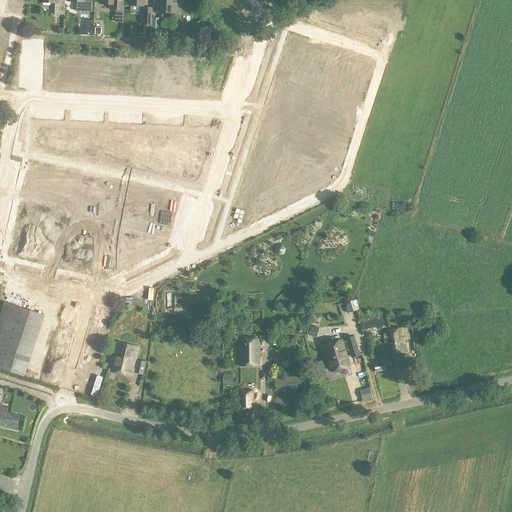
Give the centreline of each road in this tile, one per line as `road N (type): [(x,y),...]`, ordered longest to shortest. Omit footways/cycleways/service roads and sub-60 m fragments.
road 1 (unclassified): [(60,407),(233,436),(511,379)]
road 2 (residential): [(267,20),(385,56),(342,184),(183,261)]
road 3 (residential): [(0,193),(25,101),(235,111)]
road 4 (residential): [(183,261),(102,301),(0,277)]
road 5 (residential): [(235,111),(183,261)]
